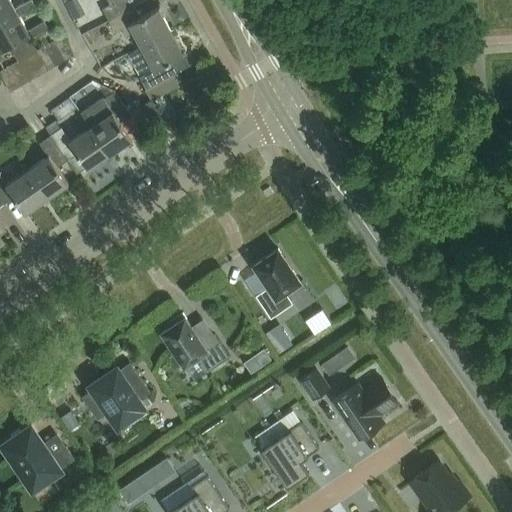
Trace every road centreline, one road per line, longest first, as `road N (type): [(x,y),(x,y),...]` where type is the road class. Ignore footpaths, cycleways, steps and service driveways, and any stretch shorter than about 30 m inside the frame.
road 1 (tertiary): [(511,434),(286,106)]
road 2 (residential): [(0,306),(286,106)]
road 3 (tertiary): [(286,106),(225,0)]
